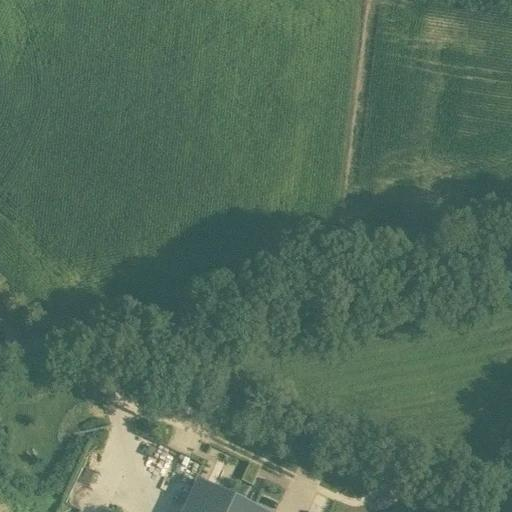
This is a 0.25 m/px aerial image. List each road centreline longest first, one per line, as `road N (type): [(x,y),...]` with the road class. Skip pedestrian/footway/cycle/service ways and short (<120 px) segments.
road 1 (unclassified): [(0,353),(511,258)]
road 2 (unknown): [(141,511),(106,333)]
